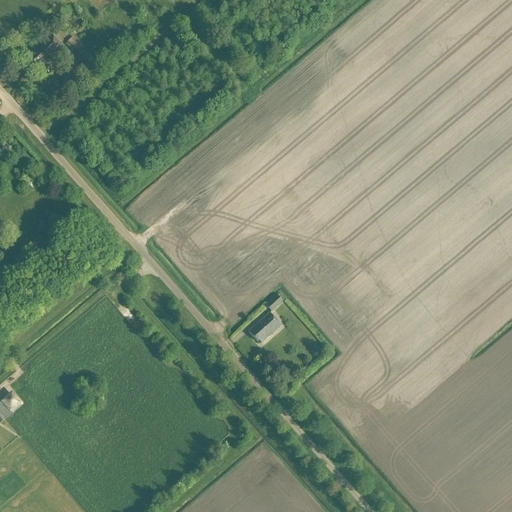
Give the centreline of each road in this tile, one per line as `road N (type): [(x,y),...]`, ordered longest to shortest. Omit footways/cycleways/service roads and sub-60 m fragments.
road 1 (unclassified): [(370,511),(0,91)]
road 2 (track): [(37,133),(87,104),(141,91),(165,30),(197,0)]
